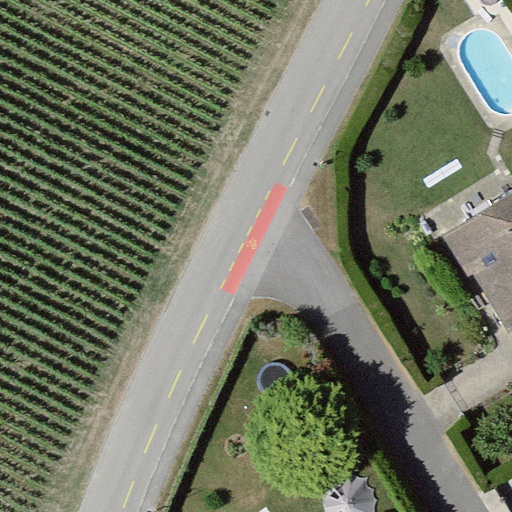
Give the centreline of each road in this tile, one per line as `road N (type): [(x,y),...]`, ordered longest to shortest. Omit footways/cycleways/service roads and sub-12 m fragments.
road 1 (residential): [(459,511),(306,267),(243,229)]
road 2 (residential): [(115,511),(243,229)]
road 3 (residential): [(243,229),(360,0)]
